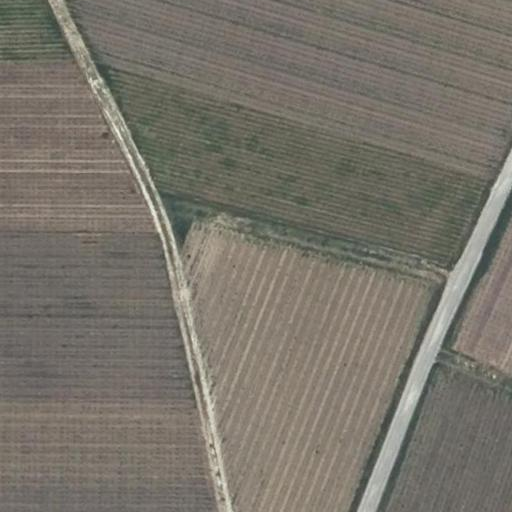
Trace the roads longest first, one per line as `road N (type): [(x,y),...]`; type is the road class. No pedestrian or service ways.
road 1 (track): [(221,511),(171,242),(48,0)]
road 2 (track): [(511,176),(369,511)]
